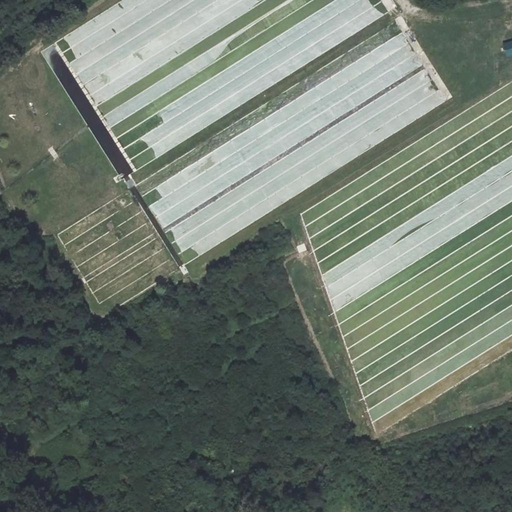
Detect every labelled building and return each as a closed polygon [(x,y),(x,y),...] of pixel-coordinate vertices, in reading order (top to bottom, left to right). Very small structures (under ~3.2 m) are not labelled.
[(394,8),(390,0),(381,0),(387,11),(394,8)] [(511,40),(502,43),(506,57),(511,55),(511,40)] [(511,91),(280,209),(390,426),(416,412),(396,373),(405,358),(406,359),(417,381),(421,375),(435,382),(446,376),(439,363),(442,358),(435,344),(445,326),(434,319),(440,308),(436,310),(425,329),(419,333),(428,315),(405,327),(395,307),(458,275),(439,237),(464,225),(458,215),(468,210),(472,219),(511,198),(511,91)] [(393,97),(238,179),(246,195),(241,198),(248,210),(241,214),(245,222),(255,217),(253,214),(414,128),(398,99),(395,101),(393,97)] [(116,136),(121,134),(122,137),(138,129),(141,135),(156,127),(151,117),(147,119),(143,110),(111,125),(116,136)]
